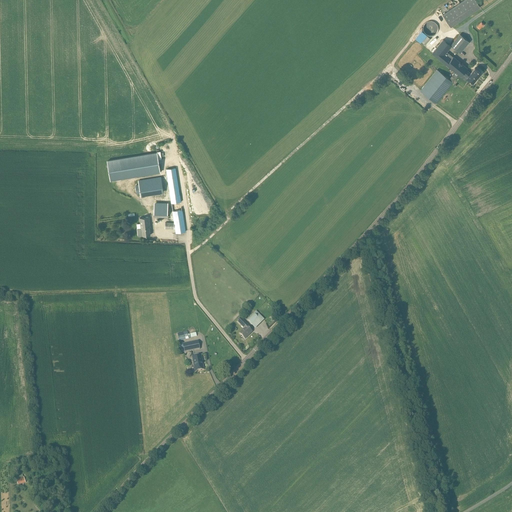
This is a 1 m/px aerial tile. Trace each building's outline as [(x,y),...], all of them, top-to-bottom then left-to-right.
[(475,0),(464,0),(442,15),(450,27),(480,7),(475,0)] [(429,21),(427,22),(426,23),(425,23),(425,24),(424,25),(423,26),(423,27),(423,28),(423,29),(423,30),(423,31),(424,32),(424,33),(425,34),(426,35),(427,35),(427,36),(429,36),(430,36),(432,36),(433,36),(434,35),(435,35),(436,34),(437,33),(437,32),(438,31),(438,30),(438,29),(438,27),(438,26),(437,25),(436,23),(435,23),(435,22),(434,22),(433,21),(431,21),(430,21),(429,21)] [(460,53),(469,42),(460,34),(450,45),(460,53)] [(426,35),(421,42),(425,45),(431,39),(426,35)] [(443,39),(432,53),(448,66),(458,74),(461,76),(463,74),(467,77),(467,78),(473,83),(481,73),(475,68),(471,73),(467,69),(468,68),(453,57),(447,52),(451,46),(443,39)] [(437,69),(420,90),(436,103),(453,82),(437,69)] [(157,152),(108,160),(111,180),(160,172),(157,152)] [(175,168),(166,169),(175,222),(175,223),(176,233),(185,232),(175,168)] [(139,180),(141,196),(164,192),(161,177),(139,180)] [(149,216),(140,218),(141,228),(142,228),(143,236),(150,235),(150,227),(149,216)] [(255,328),(262,322),(253,313),(247,320),(255,328)] [(244,329),(239,333),(245,339),(252,331),(249,328),(250,327),(241,318),(237,322),(244,329)] [(185,352),(185,353),(200,349),(198,340),(183,343),(183,344),(180,344),(182,353),(185,352)] [(192,357),(195,371),(204,369),(201,355),(192,357)]
